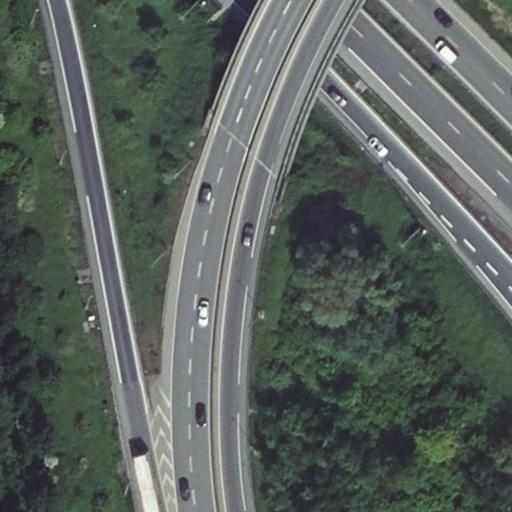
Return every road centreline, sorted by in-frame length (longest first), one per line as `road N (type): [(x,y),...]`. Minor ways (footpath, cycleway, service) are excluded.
road 1 (trunk): [(233,511),(228,379),(242,250),(273,137),(337,0)]
road 2 (trunk): [(296,0),(240,121),(208,239),(191,384),(198,511)]
road 3 (trunk): [(57,0),(157,511)]
road 4 (motorway): [(243,0),(464,229)]
road 5 (motorway): [(320,0),(511,190)]
road 6 (motorway): [(511,104),(407,0)]
